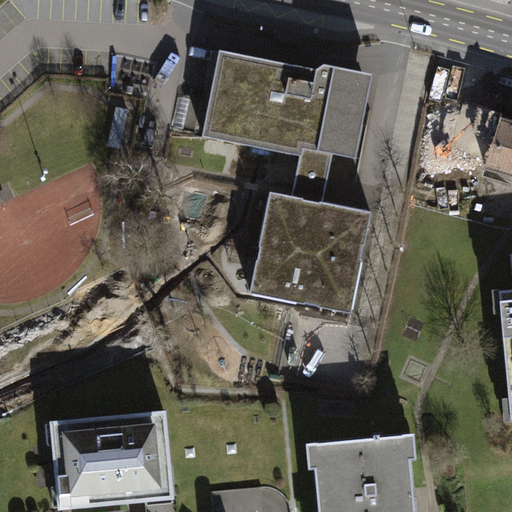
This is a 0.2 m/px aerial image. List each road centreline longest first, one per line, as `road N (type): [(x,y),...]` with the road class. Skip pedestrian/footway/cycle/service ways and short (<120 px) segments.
road 1 (unknown): [(408,42),(375,285),(348,332),(316,340)]
road 2 (primary): [(363,0),(511,38)]
